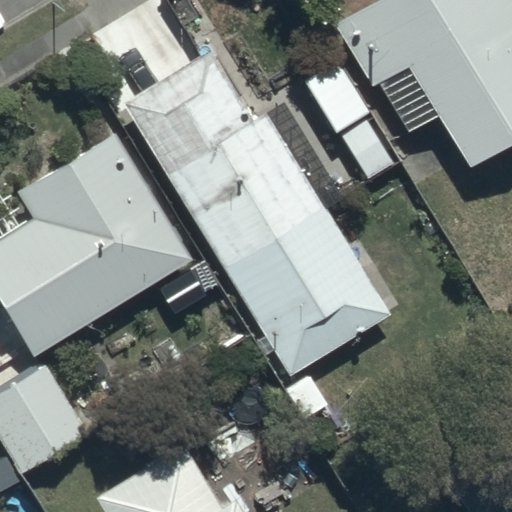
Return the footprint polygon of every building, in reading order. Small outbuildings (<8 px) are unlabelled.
[(511,0),(361,0),(327,21),(363,83),(370,79),(399,128),(424,113),(454,163),(511,128),(511,42),(508,35),(511,32),(511,0)] [(201,49),(116,101),(257,335),(249,340),(257,353),(267,347),(281,372),(384,310),(321,204),(334,196),(278,103),(265,111),(250,86),(231,98),(201,49)] [(182,255),(105,131),(0,194),(0,317),(22,353),(182,255)] [(35,359),(0,381),(0,450),(13,471),(79,430),(35,359)] [(411,422),(464,511),(511,511),(511,423),(485,378),(411,422)] [(172,442),(87,494),(97,511),(238,511),(229,495),(211,506),(172,442)]
